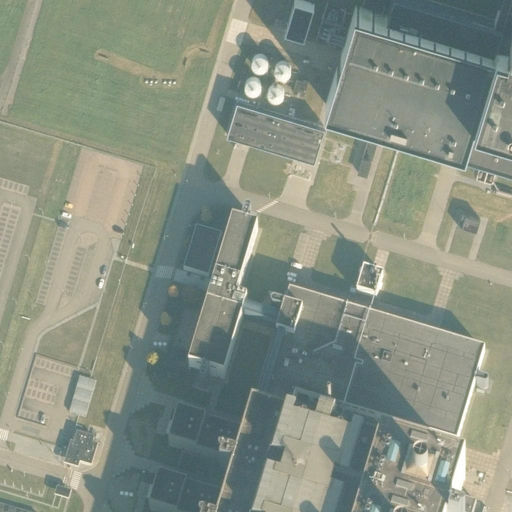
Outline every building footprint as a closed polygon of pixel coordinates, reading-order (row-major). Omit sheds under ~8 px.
[(293,0),(285,29),(303,35),(312,3),(300,0),(293,0)] [(478,158),(499,164),(511,168),(511,28),(511,33),(500,30),(502,21),(431,0),(390,0),(386,14),(355,5),(345,39),(325,104),(465,146),(463,154),(478,158)] [(262,53),(259,52),(256,53),(254,54),(252,57),(252,60),(252,62),(254,65),(257,67),(259,67),(262,66),(265,65),(266,62),(267,60),(266,56),(265,54),(262,53)] [(289,74),(289,70),(289,67),(287,65),(284,63),(280,63),(277,65),(275,67),(274,70),(275,74),(277,76),(280,78),(284,78),(287,76),(289,74)] [(259,86),(259,83),(259,79),(257,77),(254,76),(250,76),(247,77),(245,79),(245,83),(245,86),(247,88),(250,90),(254,90),(257,88),(259,86)] [(292,91),(302,94),(307,81),(296,78),(292,91)] [(282,97),(282,93),(282,90),(280,88),(277,86),(273,86),(270,88),(268,90),(268,93),(268,97),(270,99),(273,101),(277,101),(280,99),(282,97)] [(226,133),(314,160),(324,126),(236,100),(226,133)] [(362,156),(371,159),(376,142),(367,139),(362,156)] [(357,173),(366,175),(371,160),(361,157),(357,173)] [(498,169),(499,164),(478,158),(473,173),(494,179),(496,168),(498,169)] [(457,224),(475,229),(479,218),(460,213),(457,224)] [(244,218),(243,220),(241,227),(231,224),(225,245),(218,243),(220,236),(214,234),(213,237),(196,232),(187,263),(184,263),(182,271),(207,278),(209,271),(216,274),(214,281),(220,282),(216,296),(215,295),(213,295),(211,297),(210,299),(211,301),(213,302),(214,302),(212,309),(206,307),(203,315),(206,316),(190,369),(200,371),(199,374),(201,375),(199,382),(200,384),(201,386),(203,386),(205,384),(207,377),(222,382),(241,319),(278,330),(251,418),(245,436),(176,415),(171,430),(166,447),(223,464),(222,467),(220,467),(218,468),(218,470),(218,472),(220,473),(218,478),(231,482),(225,500),(156,479),(151,497),(147,511),(472,511),(476,504),(459,498),(463,483),(285,429),(294,399),(455,448),(473,389),(480,391),(482,391),(483,390),(484,389),(483,387),(482,386),(475,384),(483,355),(444,343),(288,295),(283,311),(276,309),(274,309),(273,310),(272,312),(273,314),(275,315),(281,317),(280,323),(244,312),(246,304),(235,301),(256,232),(247,229),(249,222),(249,220),(248,218),(246,218),(244,218)] [(363,270),(356,293),(376,299),(383,275),(371,272),(363,270)] [(88,381),(79,379),(69,415),(78,417),(85,419),(95,383),(88,381)] [(94,438),(77,433),(73,443),(70,442),(68,449),(65,460),(63,465),(78,470),(79,464),(91,467),(98,446),(92,444),(94,438)] [(54,497),(68,501),(71,493),(56,488),(54,497)]
